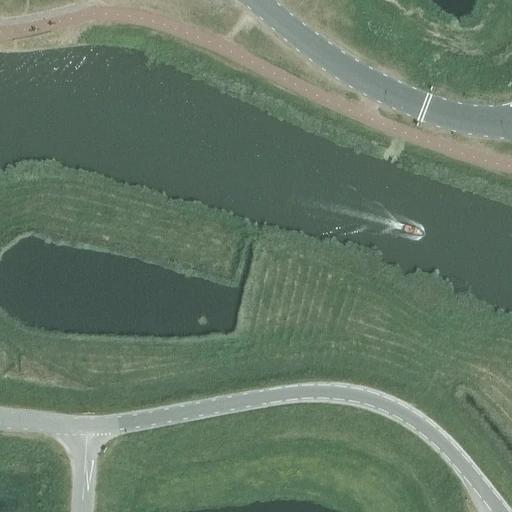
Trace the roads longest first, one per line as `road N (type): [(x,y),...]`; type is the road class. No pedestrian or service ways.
road 1 (unclassified): [(498,511),(431,431),(372,399),(297,392),(83,426)]
road 2 (unclassified): [(511,125),(440,113),(391,94),(302,40),(255,0)]
